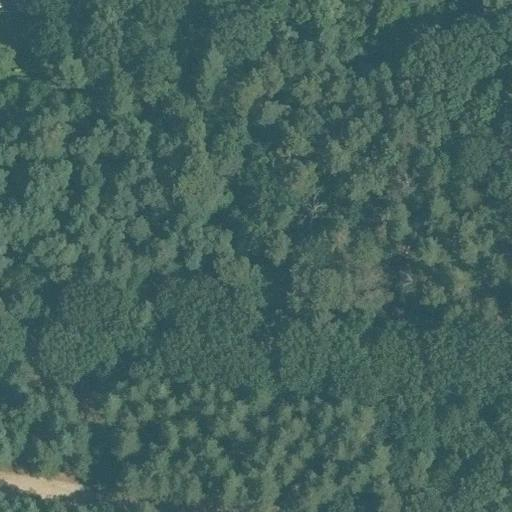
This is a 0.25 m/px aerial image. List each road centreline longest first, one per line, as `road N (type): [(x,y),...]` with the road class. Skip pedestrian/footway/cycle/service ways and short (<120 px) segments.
road 1 (track): [(511,504),(222,489),(0,466)]
road 2 (track): [(511,351),(0,336)]
